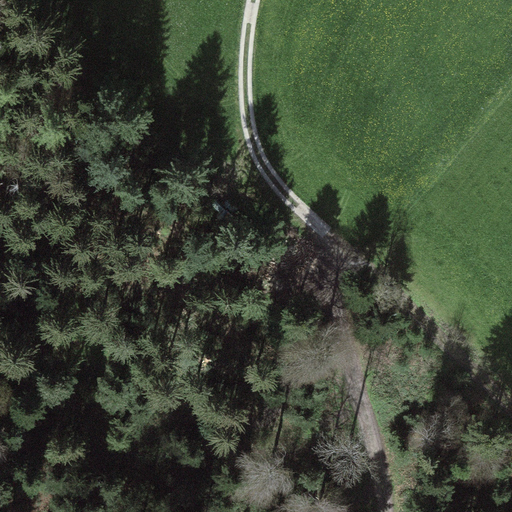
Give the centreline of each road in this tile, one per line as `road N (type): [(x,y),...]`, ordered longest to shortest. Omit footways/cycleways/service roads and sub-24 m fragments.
road 1 (track): [(253,0),(242,83),(250,140),(290,203),(333,244)]
road 2 (track): [(333,244),(339,318),(382,511)]
road 3 (track): [(333,244),(511,409)]
